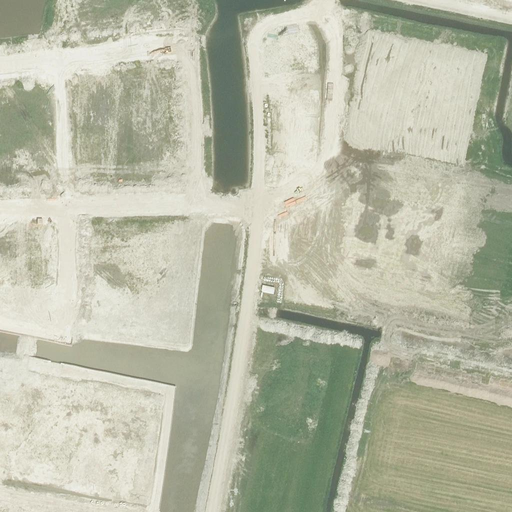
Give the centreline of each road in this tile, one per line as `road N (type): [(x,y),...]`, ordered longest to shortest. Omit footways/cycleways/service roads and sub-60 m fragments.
road 1 (residential): [(194,200),(191,41),(0,66)]
road 2 (residential): [(209,511),(256,206)]
road 3 (residential): [(34,364),(162,392),(147,511)]
road 4 (residential): [(67,203),(62,331),(51,338),(0,327)]
road 5 (residential): [(256,206),(253,49)]
road 6 (residential): [(67,203),(194,200)]
